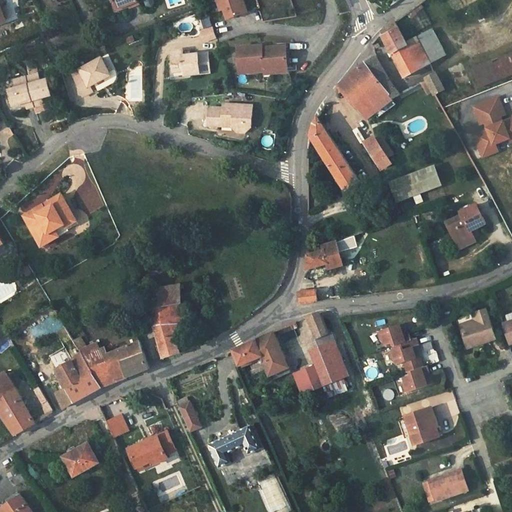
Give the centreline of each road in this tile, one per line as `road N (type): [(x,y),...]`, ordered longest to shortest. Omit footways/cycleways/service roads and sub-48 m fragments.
road 1 (residential): [(300,173),(111,120),(77,125),(0,191)]
road 2 (unclassified): [(0,450),(274,311)]
road 3 (unclassified): [(511,266),(435,293),(274,311)]
road 4 (unknown): [(124,384),(166,408),(197,455),(218,511)]
road 5 (unclassified): [(300,173),(306,117),(368,31)]
road 6 (unclassified): [(274,311),(290,291),(301,251),(300,173)]
